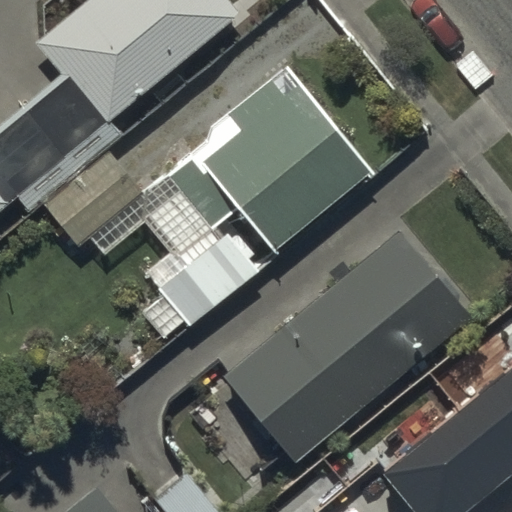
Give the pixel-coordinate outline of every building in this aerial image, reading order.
[(0,192),(11,184),(25,201),(121,125),(107,108),(239,4),(235,0),(61,0),(28,26),(56,62),(0,106),(0,192)] [(254,242),(236,220),(231,224),(224,215),(218,219),(216,216),(239,197),(273,238),(375,154),(288,49),(205,117),(210,123),(142,179),(109,139),(42,194),(74,233),(87,222),(104,243),(143,211),(165,237),(142,257),(161,280),(138,299),(160,325),(181,307),(185,312),(257,252),(251,244),(254,242)] [(292,448),(467,299),(392,212),(217,362),(292,448)] [(486,511),(511,490),(511,377),(494,356),(384,448),(390,455),(323,511),(486,511)] [(226,511),(182,460),(150,486),(171,511),(226,511)] [(124,511),(91,471),(40,511),(124,511)]
